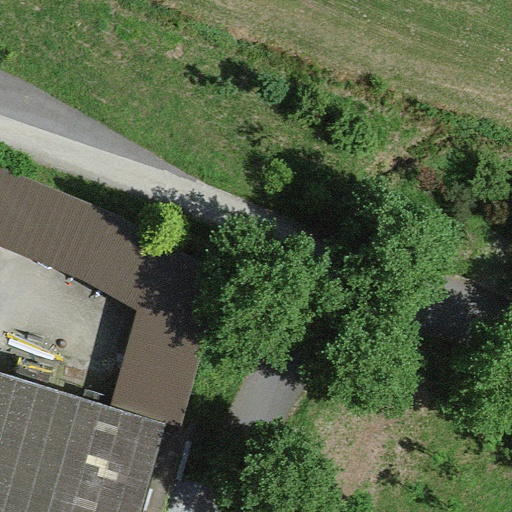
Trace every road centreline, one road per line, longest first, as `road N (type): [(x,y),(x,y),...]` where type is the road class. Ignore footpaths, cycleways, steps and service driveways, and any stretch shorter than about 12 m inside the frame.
road 1 (residential): [(511,336),(467,310),(427,302),(350,314),(281,372),(252,421),(224,511)]
road 2 (track): [(350,314),(318,259),(274,231),(0,135)]
